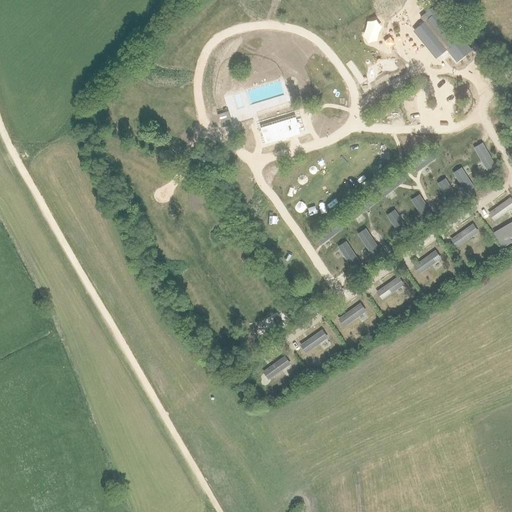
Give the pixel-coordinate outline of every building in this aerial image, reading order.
[(457,60),(472,48),(459,33),(462,30),(456,23),(453,25),(436,5),(424,15),(428,20),(425,22),(457,60)] [(231,123),(228,110),(217,113),(221,126),(231,123)] [(294,115),(260,125),(264,141),(299,131),(294,115)] [(482,143),(474,148),(487,171),(496,166),(482,143)] [(434,148),(412,164),(418,172),(440,156),(434,148)] [(461,168),(453,173),(468,196),(476,191),(461,168)] [(400,172),(379,188),(385,196),(407,180),(400,172)] [(460,202),(446,178),(438,183),(452,206),(460,202)] [(435,218),(420,194),(412,199),(426,223),(435,218)] [(368,196),(347,213),(354,221),(375,204),(368,196)] [(511,197),(489,213),(495,221),(511,208),(511,197)] [(410,232),(395,209),(387,215),(402,237),(410,232)] [(337,221),(315,237),(321,245),(343,229),(337,221)] [(511,242),(511,241),(510,238),(511,236),(511,222),(493,233),(502,248),(511,242)] [(473,224),(452,239),(458,248),(479,232),(473,224)] [(381,251),(367,228),(358,234),(373,256),(381,251)] [(361,264),(346,241),(338,246),(353,269),(361,264)] [(436,250),(414,266),(420,274),(442,258),(436,250)] [(399,276),(377,291),(383,300),(405,284),(399,276)] [(361,303),(338,319),(344,327),(366,311),(361,303)] [(281,307),(260,321),(268,333),(289,319),(281,307)] [(322,329),(301,345),(306,353),(328,338),(322,329)] [(285,356),(263,371),(269,380),(291,364),(285,356)]
